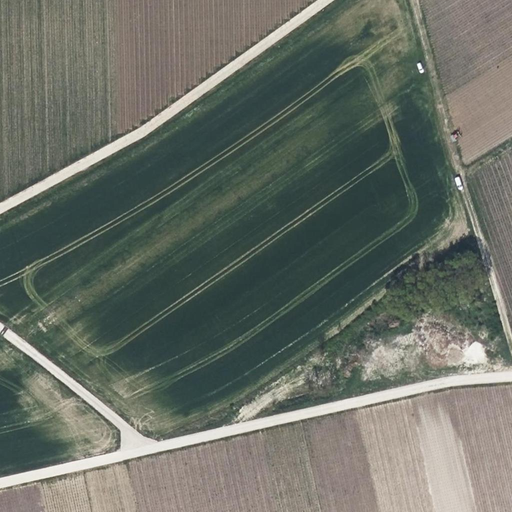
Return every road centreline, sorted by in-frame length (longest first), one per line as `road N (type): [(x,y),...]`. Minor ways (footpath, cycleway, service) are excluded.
road 1 (unclassified): [(0,212),(205,85),(322,0)]
road 2 (unclassified): [(144,453),(456,379),(511,377)]
road 3 (track): [(413,0),(511,353)]
road 4 (unclassified): [(144,453),(0,332)]
road 5 (unclassified): [(0,484),(144,453)]
